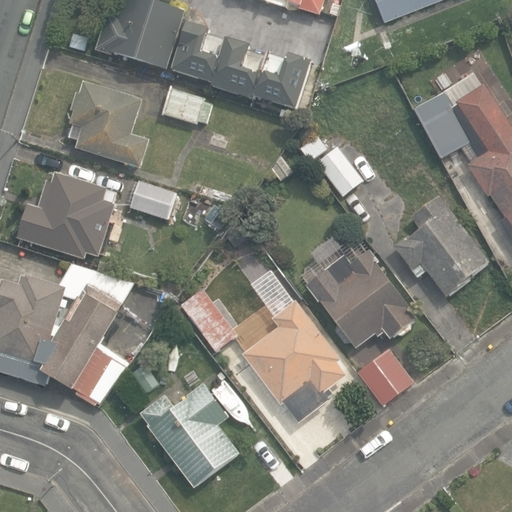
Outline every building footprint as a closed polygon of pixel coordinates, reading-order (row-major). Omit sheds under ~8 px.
[(115,53),(168,69),(182,27),(186,28),(189,18),(184,16),(186,9),(157,0),(121,0),(119,8),(112,6),(98,51),(114,56),(115,53)] [(290,7),(322,17),(327,0),(256,0),(289,10),(290,7)] [(377,0),(387,24),(447,0),(377,0)] [(256,98),(299,111),(314,62),(291,54),(290,60),(210,35),(212,29),(190,22),(174,73),(215,85),(214,88),(255,101),(256,98)] [(483,87),(475,74),(414,112),(444,160),(463,149),(472,164),(469,166),(490,199),(492,197),(506,220),(502,222),(511,238),(511,124),(487,85),(483,87)] [(78,150),(144,170),(153,141),(135,135),(146,101),(87,82),(83,95),(79,94),(73,111),(77,112),(73,125),(85,129),(81,140),(78,150)] [(166,114),(200,124),(201,121),(209,124),(215,104),(206,101),(207,97),(174,87),(166,114)] [(210,144),(227,149),(230,137),(214,132),(210,144)] [(303,149),(313,162),(329,149),(319,137),(303,149)] [(319,164),(344,197),(365,181),(340,148),(319,164)] [(274,169),(283,182),(296,172),(283,156),(274,169)] [(21,240),(88,261),(90,255),(101,258),(122,193),(58,173),(54,184),(50,182),(41,208),(32,205),(21,240)] [(134,209),(171,221),(179,194),(142,182),(134,209)] [(429,272),(449,298),(473,280),(471,277),(492,261),(443,196),(414,218),(424,230),(413,239),(411,236),(397,246),(421,278),(429,272)] [(220,230),(231,216),(216,205),(205,220),(220,230)] [(351,342),(357,350),(378,335),(380,339),(387,334),(392,341),(420,321),(379,265),(381,263),(373,252),(376,250),(362,230),(338,248),(346,258),(310,284),(342,328),(338,331),(348,344),(351,342)] [(79,394),(98,406),(100,403),(102,405),(131,364),(104,346),(136,284),(73,264),(61,287),(24,277),(22,285),(5,280),(0,295),(0,353),(3,355),(0,364),(0,371),(50,387),(51,376),(80,392),(79,394)] [(185,307),(219,352),(241,336),(206,290),(185,307)] [(173,308),(176,299),(164,294),(161,303),(173,308)] [(286,404),(300,424),(332,401),(330,398),(336,394),(332,389),(350,376),(340,363),(343,362),(299,302),(275,320),(283,329),(247,355),(284,406),(286,404)] [(360,374),(386,407),(417,383),(392,349),(360,374)] [(223,375),(209,385),(236,424),(251,414),(223,375)] [(143,415),(197,488),(243,455),(221,426),(232,418),(207,384),(190,397),(191,399),(178,409),(168,396),(143,415)]
